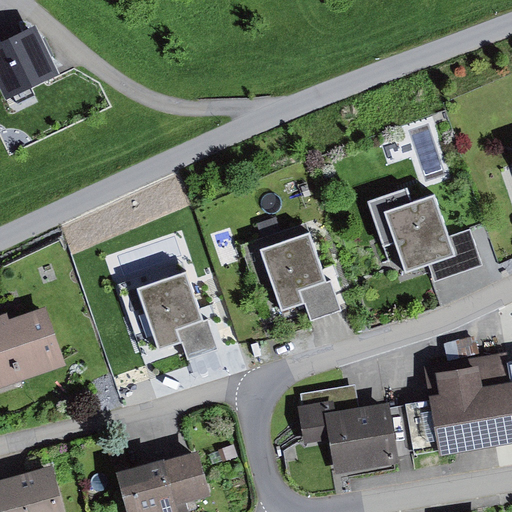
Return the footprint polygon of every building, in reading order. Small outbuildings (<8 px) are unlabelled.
[(38,30),(0,49),(0,84),(9,103),(62,77),(38,30)] [(407,192),(369,204),(383,249),(397,245),(406,275),(431,267),(436,281),(482,266),(471,231),(449,238),(436,198),(411,206),(407,192)] [(310,239),(263,255),(283,314),(305,307),(310,323),(341,313),(331,284),(327,286),(310,239)] [(187,276),(138,294),(160,354),(182,346),(188,363),(219,352),(208,321),(203,323),(187,276)] [(8,316),(0,318),(0,390),(67,365),(46,311),(11,324),(8,316)] [(437,450),(439,459),(511,447),(511,361),(511,356),(425,370),(431,406),(437,450)] [(305,410),(299,411),(305,445),(330,441),(336,478),(400,467),(397,456),(391,413),(390,407),(360,411),(356,386),(303,395),(305,410)] [(431,406),(391,413),(397,456),(437,450),(431,406)] [(234,447),(220,452),(223,462),(238,457),(234,447)] [(200,456),(163,467),(175,510),(213,500),(200,456)] [(175,511),(175,510),(163,467),(117,480),(125,511),(175,511)] [(64,511),(54,471),(0,485),(0,511),(64,511)]
